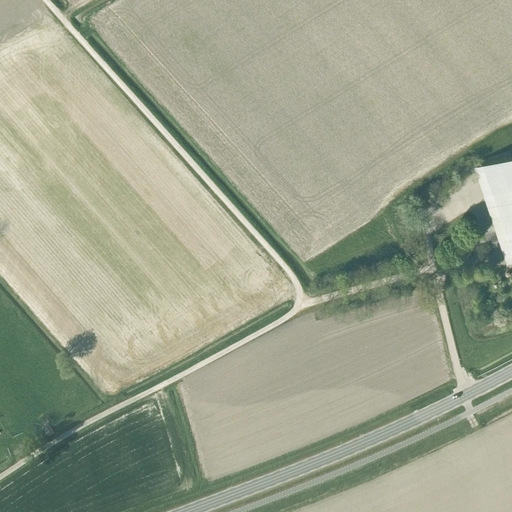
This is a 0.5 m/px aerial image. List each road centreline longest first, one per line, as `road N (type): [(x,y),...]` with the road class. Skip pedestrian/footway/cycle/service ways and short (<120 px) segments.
road 1 (unclassified): [(44,0),(281,263),(299,297),(278,322),(63,434),(0,476)]
road 2 (primary): [(183,511),(402,425),(511,370)]
